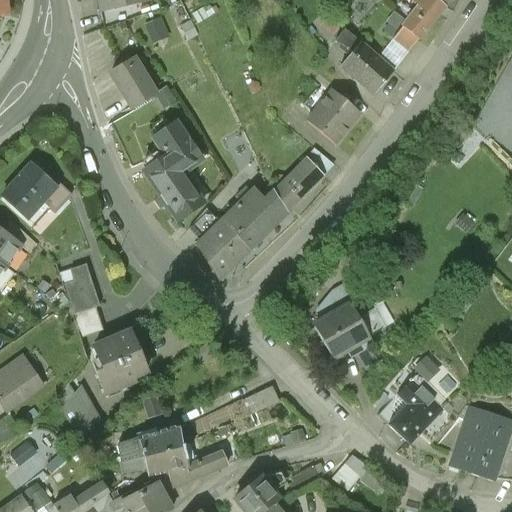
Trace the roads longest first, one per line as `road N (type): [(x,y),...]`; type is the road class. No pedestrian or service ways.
road 1 (residential): [(228,304),(250,298),(302,250),(488,0)]
road 2 (residential): [(32,51),(74,84),(107,166),(165,263),(196,291),(228,304)]
road 3 (residential): [(342,430),(451,494),(511,505)]
road 4 (residential): [(342,430),(249,467),(183,511)]
road 5 (residential): [(228,304),(342,430)]
